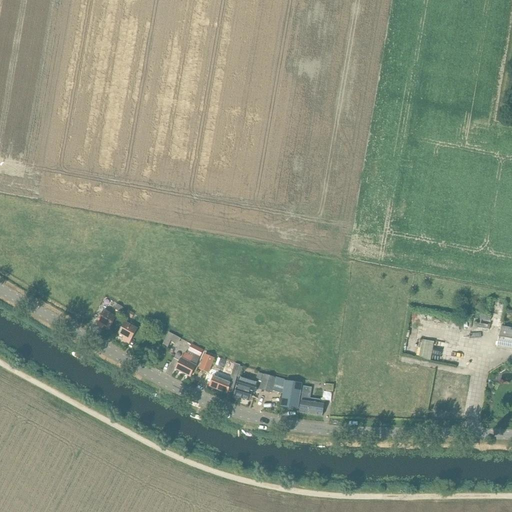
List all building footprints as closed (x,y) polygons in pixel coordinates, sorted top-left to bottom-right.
[(105,297),(101,304),(118,314),(122,307),(105,297)] [(109,329),(116,317),(104,310),(96,325),(102,329),(104,326),(109,329)] [(128,310),(125,315),(132,319),(134,313),(128,310)] [(137,329),(125,322),(119,334),(124,337),(122,340),(129,344),(137,329)] [(511,349),(511,328),(500,327),(497,347),(511,349)] [(174,335),(169,332),(163,345),(168,347),(174,335)] [(200,357),(203,350),(191,344),(187,354),(185,353),(182,359),(181,358),(175,370),(190,377),(200,357)] [(205,355),(199,369),(208,373),(214,358),(205,355)] [(258,373),(256,381),(262,382),(264,375),(258,373)] [(271,391),(282,394),(284,379),(276,377),(275,379),(264,375),(262,382),(262,383),(260,389),(271,392),(271,391)] [(209,387),(227,394),(228,392),(229,390),(231,383),(230,383),(213,376),(209,387)] [(229,390),(228,392),(232,393),(236,378),(231,377),(230,383),(231,383),(229,390)] [(254,394),(258,383),(240,378),(234,397),(250,401),(252,394),(254,394)] [(285,380),(284,379),(282,394),(283,394),(281,407),(298,409),(302,384),(285,381),(285,380)] [(313,404),(314,400),(314,399),(310,398),(312,388),(303,386),(299,413),(322,416),(324,405),(313,404)]
